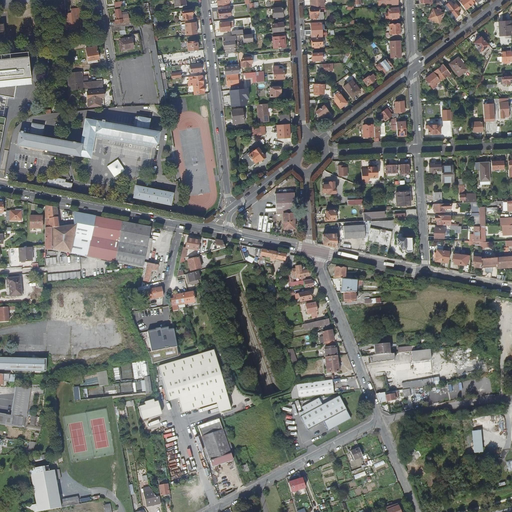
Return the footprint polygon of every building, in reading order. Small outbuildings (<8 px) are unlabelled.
[(440,0),(440,2),(443,6),(446,11),(449,9),(451,13),(449,14),(452,19),(459,13),(457,10),(459,8),(455,3),(454,4),(451,1),(450,2),(450,1),(446,4),(444,1),(444,0),(440,0)] [(211,7),(212,11),(218,11),(218,18),(224,18),(224,16),(226,15),(230,15),(229,9),(229,5),(217,7),(211,7)] [(403,12),(402,6),(397,7),(397,8),(387,8),(388,12),(384,12),(384,17),(388,17),(388,18),(398,17),(397,12),(403,12)] [(282,7),(272,7),(273,16),(282,15),(282,7)] [(71,13),(64,13),(64,30),(81,30),(81,8),(71,8),(71,13)] [(323,12),(320,12),(318,12),(318,8),(310,8),(310,18),(317,17),(317,19),(324,18),(323,12)] [(438,23),(443,14),(440,13),(442,10),(437,8),(435,11),(432,9),(428,18),(438,23)] [(124,26),(129,26),(128,23),(129,22),(127,15),(122,15),(121,10),(115,10),(117,21),(116,21),(116,24),(117,24),(118,27),(124,26)] [(184,19),(190,18),(190,15),(192,14),(191,10),(182,11),(184,19)] [(229,30),(229,26),(228,21),(219,22),(220,31),(229,30)] [(510,34),(510,25),(508,25),(508,21),(498,22),(499,34),(510,34)] [(272,31),(283,31),(282,22),(271,23),(272,31)] [(310,30),(321,29),(321,22),(310,22),(310,30)] [(195,23),(185,24),(186,36),(196,34),(195,23)] [(398,24),(389,24),(389,33),(399,33),(399,29),(400,29),(400,24),(398,24)] [(311,38),(321,37),(326,37),(326,29),(321,29),(310,30),(304,30),(305,35),(311,34),(311,38)] [(252,41),(252,33),(242,34),(243,41),(252,41)] [(225,53),(226,53),(234,53),(234,48),(234,39),(236,39),(240,39),(239,34),(235,35),(231,35),(222,36),(223,49),(225,48),(225,53)] [(139,43),(138,36),(131,37),(131,38),(132,44),(139,43)] [(275,48),(285,47),(284,36),(275,36),(275,48)] [(485,43),(480,37),(479,36),(477,39),(473,42),(478,48),(477,48),(480,52),(485,48),(482,45),(485,43)] [(321,46),(321,37),(311,38),(311,46),(321,46)] [(131,38),(121,40),(121,45),(120,45),(121,51),(133,49),(132,44),(131,38)] [(399,41),(389,41),(390,57),(400,56),(399,41)] [(188,52),(198,51),(197,42),(187,43),(188,52)] [(96,47),(86,49),(89,63),(98,62),(97,59),(99,59),(96,47)] [(511,64),(510,49),(501,50),(501,64),(511,64)] [(315,58),(315,61),(323,60),(323,52),(312,53),(312,58),(313,58),(315,58)] [(0,81),(16,80),(29,79),(27,57),(0,59),(0,81)] [(242,67),(249,66),(249,63),(250,62),(252,62),(252,57),(241,58),(242,67)] [(466,69),(457,57),(448,64),(457,76),(466,69)] [(384,72),(392,66),(385,58),(375,66),(378,70),(381,68),(384,72)] [(200,63),(189,65),(191,73),(201,71),(200,63)] [(449,73),(442,64),(438,67),(437,66),(435,68),(435,69),(434,71),(440,80),(449,73)] [(284,77),(284,67),(278,68),(278,65),(273,65),(274,73),(269,74),(269,78),(284,77)] [(224,75),(226,74),(237,73),(239,73),(238,69),(238,66),(234,66),(234,69),(231,69),(228,70),(228,67),(224,67),(224,70),(223,71),(223,74),(224,74),(224,75)] [(69,90),(102,87),(102,81),(83,82),(82,71),(67,72),(69,90)] [(264,72),(255,73),(257,82),(265,81),(264,72)] [(356,72),(352,75),(356,81),(360,78),(356,72)] [(439,79),(433,72),(425,78),(433,88),(437,86),(435,83),(439,79)] [(237,73),(226,74),(227,84),(230,84),(230,86),(238,85),(237,73)] [(368,77),(364,80),(368,84),(376,78),(372,73),(370,75),(370,74),(367,76),(368,77)] [(203,85),(202,75),(192,76),(189,76),(189,81),(188,81),(188,86),(194,85),(203,85)] [(511,75),(501,76),(502,84),(504,84),(504,85),(509,85),(508,81),(511,80),(511,75)] [(0,81),(0,144),(5,117),(3,117),(7,97),(12,98),(16,80),(0,81)] [(351,80),(343,86),(351,97),(360,91),(351,80)] [(323,94),(324,84),(314,83),(314,94),(314,96),(319,96),(319,94),(323,94)] [(205,94),(203,85),(194,85),(195,94),(205,94)] [(280,85),(270,85),(270,95),(280,95),(280,90),(280,85)] [(333,93),(334,102),(340,108),(346,103),(337,90),(333,93)] [(89,107),(101,106),(101,102),(104,101),(102,91),(88,92),(89,107)] [(508,98),(494,98),(494,102),(497,102),(498,111),(496,111),(495,111),(495,114),(496,114),(496,118),(501,118),(501,116),(507,115),(508,114),(508,111),(507,110),(507,106),(507,102),(508,102),(508,100),(508,98)] [(395,100),(395,103),(395,105),(394,105),(394,110),(404,110),(403,100),(395,100)] [(268,103),(266,103),(257,104),(258,106),(259,122),(266,121),(269,121),(268,103)] [(484,121),(494,121),(494,103),(483,103),(484,121)] [(330,114),(326,108),(327,107),(325,105),(324,106),(316,112),(319,116),(320,115),(323,119),(330,114)] [(390,112),(392,111),(388,106),(380,113),(385,119),(392,114),(390,112)] [(235,118),(235,123),(244,122),(243,109),(243,108),(243,107),(242,109),(232,109),(232,119),(235,118)] [(282,124),(289,124),(289,119),(289,115),(279,115),(280,124),(282,124)] [(85,119),(80,143),(83,144),(81,155),(90,157),(94,133),(156,143),(159,132),(148,130),(150,119),(139,117),(137,128),(85,119)] [(471,122),(471,131),(480,131),(480,121),(471,122)] [(379,124),(374,126),(374,136),(374,141),(378,141),(378,136),(379,136),(379,135),(381,135),(382,136),(385,136),(385,135),(385,132),(385,131),(384,126),(385,125),(385,122),(382,123),(379,124)] [(396,124),(397,129),(397,130),(397,135),(406,135),(405,128),(407,128),(407,125),(405,125),(405,122),(396,122),(396,124)] [(16,144),(81,155),(83,144),(80,143),(74,142),(74,141),(72,141),(72,142),(41,136),(42,126),(31,124),(29,134),(19,133),(16,144)] [(438,124),(427,124),(427,133),(439,133),(438,124)] [(374,136),(374,126),(374,125),(362,125),(363,136),(374,136)] [(252,150),(243,156),(251,166),(259,160),(260,161),(266,157),(259,147),(253,151),(252,150)] [(118,159),(107,166),(115,176),(125,169),(118,159)] [(490,160),(491,169),(503,169),(503,160),(490,160)] [(488,162),(474,163),(474,169),(479,169),(479,181),(488,180),(488,162)] [(396,164),(385,165),(385,174),(387,174),(387,172),(396,172),(396,164)] [(398,164),(398,175),(400,175),(400,173),(408,172),(408,164),(398,164)] [(441,167),(441,169),(441,181),(453,181),(452,165),(446,165),(446,167),(441,167)] [(376,183),(376,167),(372,168),(372,166),(367,167),(367,168),(360,169),(361,188),(368,188),(368,183),(376,183)] [(46,184),(66,189),(67,183),(64,182),(64,181),(52,178),(52,181),(47,180),(46,184)] [(458,203),(471,202),(475,202),(475,197),(462,197),(462,194),(464,194),(464,188),(463,188),(462,181),(458,181),(459,197),(458,197),(458,203)] [(326,191),(326,193),(335,193),(334,185),(333,185),(333,182),(329,182),(329,184),(322,184),(323,191),(326,191)] [(173,193),(135,186),(133,197),(170,204),(173,193)] [(408,192),(396,193),(396,206),(410,205),(410,201),(408,201),(408,192)] [(295,213),(294,193),(275,193),(275,213),(283,213),(283,229),(294,229),(294,213),(295,213)] [(450,203),(441,203),(434,204),(434,212),(444,212),(444,209),(450,209),(450,203)] [(45,206),(45,247),(45,250),(52,250),(87,257),(95,216),(64,210),(64,226),(58,227),(56,208),(45,206)] [(334,215),(336,214),(336,210),(325,211),(326,213),(327,213),(327,216),(326,216),(324,216),(324,221),(335,220),(334,215)] [(6,211),(6,221),(20,221),(20,212),(15,212),(15,211),(6,211)] [(450,216),(444,215),(444,216),(435,216),(434,220),(437,220),(436,224),(443,224),(443,225),(449,225),(450,216)] [(41,217),(30,216),(29,228),(41,229),(42,223),(40,223),(41,217)] [(87,257),(143,268),(143,267),(144,262),(151,228),(95,216),(87,257)] [(344,239),(364,238),(364,225),(343,226),(344,239)] [(388,247),(391,233),(385,232),(384,234),(381,233),(381,231),(369,228),(366,242),(388,247)] [(434,228),(434,237),(443,237),(443,229),(434,228)] [(323,245),(337,247),(336,234),(322,235),(323,245)] [(414,238),(396,238),(396,244),(398,244),(399,246),(401,249),(404,249),(404,250),(406,252),(408,252),(410,252),(411,250),(411,243),(415,243),(414,238)] [(199,241),(188,239),(186,248),(197,250),(199,241)] [(219,247),(220,250),(225,249),(223,242),(215,240),(214,247),(217,248),(219,247)] [(243,255),(247,254),(248,254),(246,247),(240,245),(243,255)] [(441,261),(442,250),(443,247),(437,246),(434,260),(441,261)] [(27,248),(19,249),(20,262),(33,261),(32,248),(27,248)] [(261,250),(259,261),(260,261),(261,256),(270,258),(270,260),(273,261),(274,259),(284,261),(285,255),(261,250)] [(459,265),(460,255),(453,253),(451,260),(453,260),(453,264),(459,265)] [(261,269),(259,262),(247,254),(243,255),(246,261),(261,269)] [(460,255),(459,265),(465,265),(465,262),(467,262),(468,256),(460,255)] [(480,263),(480,258),(480,257),(473,256),(472,263),(474,263),(473,266),(481,267),(481,266),(480,263)] [(511,256),(496,257),(480,258),(480,263),(496,263),(496,267),(511,265),(511,256)] [(192,260),(187,261),(190,271),(200,269),(198,259),(195,259),(192,260)] [(157,265),(144,262),(143,267),(146,268),(145,270),(143,269),(141,280),(146,281),(147,277),(151,277),(153,268),(157,268),(157,265)] [(296,270),(292,271),(293,277),(296,276),(297,279),(300,279),(300,280),(305,279),(305,278),(309,277),(308,271),(302,273),(301,267),(295,268),(296,270)] [(334,279),(342,279),(352,280),(353,277),(344,274),(345,269),(335,269),(334,279)] [(199,280),(197,272),(187,275),(189,283),(199,280)] [(19,278),(7,279),(8,285),(9,284),(10,297),(21,295),(19,278)] [(344,293),(355,293),(356,293),(357,280),(352,280),(342,279),(341,293),(344,293)] [(151,290),(149,285),(142,287),(138,288),(139,293),(143,292),(145,291),(148,300),(164,297),(162,288),(151,290)] [(183,294),(185,304),(186,303),(187,306),(195,304),(192,292),(183,294)] [(311,301),(310,296),(308,296),(308,293),(299,295),(301,303),(311,301)] [(355,293),(344,293),(344,301),(355,301),(355,293)] [(184,304),(185,304),(183,294),(173,296),(173,299),(171,300),(173,312),(178,311),(177,308),(185,307),(184,304)] [(316,306),(307,308),(309,318),(312,317),(313,321),(319,319),(316,306)] [(0,323),(9,323),(8,311),(8,308),(0,308),(0,323)] [(330,324),(329,320),(314,323),(315,328),(330,324)] [(156,331),(148,332),(152,352),(166,349),(172,348),(168,328),(160,330),(159,328),(156,329),(156,331)] [(324,339),(325,343),(325,346),(335,345),(332,331),(323,333),(324,339)] [(370,349),(371,356),(389,354),(388,343),(375,344),(375,349),(370,349)] [(326,358),(337,356),(336,347),(325,349),(326,358)] [(451,364),(459,363),(457,347),(446,348),(447,360),(451,359),(451,364)] [(218,403),(228,400),(213,350),(159,366),(169,401),(178,398),(182,413),(218,403)] [(389,354),(371,356),(370,356),(371,364),(394,360),(394,353),(389,354)] [(326,358),(325,358),(327,374),(339,373),(337,356),(326,358)] [(46,359),(0,357),(0,370),(46,373),(46,359)] [(152,392),(148,360),(143,360),(144,372),(141,373),(142,379),(141,379),(143,393),(152,392)] [(114,380),(120,379),(119,367),(112,368),(114,380)] [(99,386),(109,385),(107,371),(97,372),(99,386)] [(8,381),(8,375),(0,374),(0,384),(2,385),(2,381),(8,381)] [(439,378),(414,382),(415,388),(440,384),(439,378)] [(306,384),(308,397),(335,393),(333,380),(306,384)] [(403,390),(404,390),(410,389),(415,388),(414,382),(414,381),(402,383),(403,390)] [(306,384),(295,386),(296,393),(297,398),(308,397),(306,384)] [(9,392),(21,394),(22,388),(10,386),(9,392)] [(7,407),(19,410),(19,408),(21,394),(9,392),(7,407)] [(376,395),(380,404),(399,400),(397,393),(393,393),(393,392),(376,395)] [(351,419),(339,397),(300,417),(307,430),(324,422),(328,431),(335,428),(334,427),(337,425),(338,426),(351,419)] [(145,405),(140,407),(138,407),(141,418),(161,413),(157,401),(153,402),(152,400),(144,402),(145,405)] [(228,400),(218,403),(221,412),(230,409),(228,400)] [(18,416),(19,410),(7,407),(5,415),(18,416)] [(16,426),(18,416),(5,415),(0,413),(0,424),(6,425),(6,424),(16,426)] [(31,416),(29,429),(41,431),(43,418),(31,416)] [(234,461),(219,419),(198,425),(213,468),(234,461)] [(483,452),(482,430),(473,430),(473,452),(483,452)] [(36,442),(31,442),(27,454),(32,454),(36,442)] [(354,461),(363,458),(359,448),(351,451),(352,454),(351,455),(354,461)] [(414,467),(414,470),(423,468),(423,465),(422,462),(422,461),(414,463),(413,462),(408,463),(409,468),(414,467)] [(40,511),(48,511),(61,508),(61,506),(78,502),(77,497),(59,500),(53,470),(49,471),(49,467),(44,468),(45,471),(31,474),(36,505),(23,507),(23,511),(40,511)] [(299,479),(289,483),(291,491),(302,488),(299,479)] [(158,495),(158,497),(159,496),(169,494),(167,485),(159,486),(160,495),(158,495)] [(288,488),(282,490),(285,497),(291,495),(288,488)] [(146,507),(160,504),(159,499),(156,499),(156,497),(152,491),(150,491),(143,493),(146,507)]
